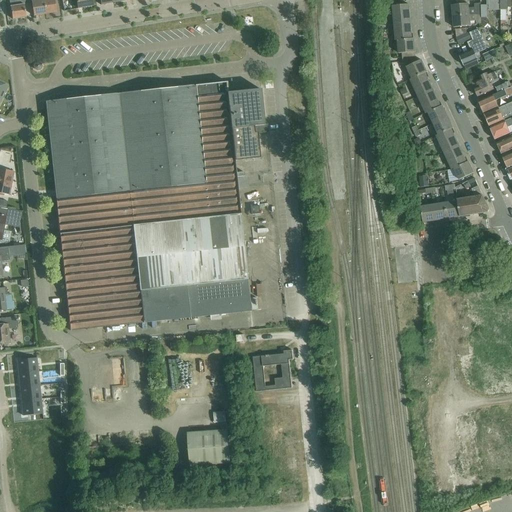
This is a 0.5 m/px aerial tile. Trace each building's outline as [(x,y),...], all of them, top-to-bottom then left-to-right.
[(9,0),(12,20),(26,18),(24,5),(24,4),(23,0),(9,0)] [(46,15),(43,0),(31,0),(34,16),(46,15)] [(43,0),(46,15),(56,13),(54,0),(43,0)] [(76,0),(78,9),(92,7),(91,0),(76,0)] [(486,0),(487,6),(487,10),(500,10),(500,0),(486,0)] [(511,0),(500,0),(500,10),(500,20),(505,20),(505,10),(508,10),(508,7),(511,7),(511,0)] [(452,5),(453,16),(480,13),(481,6),(480,3),(474,3),(474,7),(468,8),(468,4),(452,5)] [(393,6),(394,21),(410,21),(409,5),(393,6)] [(480,13),(453,16),(454,28),(470,26),(469,22),(475,21),(475,25),(481,24),(481,18),(480,13)] [(410,21),(394,21),(396,37),(396,41),(398,40),(399,54),(403,53),(404,58),(415,57),(415,52),(414,38),(411,39),(410,21)] [(456,37),(466,33),(466,29),(455,30),(456,38),(456,37)] [(472,50),(459,56),(464,66),(466,70),(479,65),(477,60),(475,55),(486,49),(478,29),(470,33),(473,40),(467,43),(470,49),(472,49),(472,50)] [(456,37),(456,38),(459,45),(470,40),(467,33),(466,33),(456,37)] [(483,55),(485,61),(496,56),(494,50),(483,55)] [(410,79),(418,97),(432,90),(425,73),(427,72),(421,60),(412,64),(410,60),(408,61),(402,63),(404,68),(407,67),(412,78),(410,79)] [(491,82),(498,79),(495,72),(487,75),(486,74),(479,77),(480,79),(475,82),(477,87),(474,89),(475,90),(473,91),(475,96),(477,96),(478,97),(494,90),(491,82)] [(55,200),(59,234),(240,215),(238,189),(242,189),(241,177),(244,177),(244,172),(236,173),(235,161),(234,161),(230,125),(219,127),(216,96),(220,96),(219,89),(227,89),(226,82),(45,102),(55,200)] [(495,87),(498,94),(508,89),(505,83),(495,87)] [(498,94),(478,102),(483,113),(498,106),(495,102),(511,94),(511,88),(511,87),(511,88),(508,89),(498,94)] [(227,93),(227,89),(219,89),(220,96),(216,96),(219,127),(230,125),(234,161),(235,161),(260,159),(257,134),(268,133),(267,124),(264,125),(260,90),(227,93)] [(428,113),(433,124),(448,117),(442,105),(440,106),(432,90),(418,97),(425,113),(428,113)] [(511,102),(505,105),(484,115),(489,126),(510,117),(511,115),(511,102)] [(436,136),(444,153),(458,146),(451,129),(453,128),(448,117),(433,124),(438,135),(436,136)] [(511,118),(490,128),(495,140),(510,133),(507,127),(511,125),(511,118)] [(421,135),(417,126),(412,128),(417,137),(421,135)] [(511,137),(496,143),(501,155),(511,149),(511,137),(511,138),(511,137)] [(458,146),(444,153),(452,170),(454,169),(459,180),(473,174),(474,173),(469,162),(466,163),(458,146)] [(511,152),(502,157),(507,168),(511,166),(511,152)] [(0,169),(0,195),(3,196),(4,194),(8,195),(13,172),(0,169)] [(475,197),(474,197),(476,205),(478,205),(480,214),(487,213),(489,210),(478,187),(472,190),(475,197)] [(0,204),(8,207),(10,199),(0,195),(0,204)] [(474,197),(458,199),(461,217),(480,214),(478,205),(476,205),(474,197)] [(457,201),(445,203),(447,219),(461,217),(458,199),(457,199),(457,201)] [(445,203),(432,204),(435,221),(447,219),(445,203)] [(435,221),(432,204),(420,206),(423,222),(435,221)] [(250,207),(251,215),(259,214),(259,206),(250,207)] [(19,221),(21,212),(0,207),(0,240),(1,241),(5,218),(19,221)] [(240,215),(59,234),(70,331),(121,325),(251,312),(240,215)] [(0,276),(2,276),(0,262),(9,261),(8,249),(0,250),(0,276)] [(6,288),(0,288),(0,310),(14,309),(13,301),(12,302),(11,295),(7,295),(6,288)] [(0,344),(9,344),(8,329),(17,328),(16,317),(0,318),(0,344)] [(253,362),(256,392),(266,391),(264,367),(281,365),(283,378),(275,379),(276,390),(292,389),(289,360),(293,360),(292,351),(284,352),(284,356),(281,356),(281,355),(262,357),(262,361),(253,362)] [(36,358),(17,360),(18,375),(38,372),(36,358)] [(38,372),(18,375),(20,388),(39,386),(38,372)] [(39,386),(20,388),(21,402),(41,400),(39,386)] [(511,392),(502,393),(504,413),(511,412),(511,392)] [(502,393),(487,395),(490,425),(505,423),(504,413),(502,393)] [(487,395),(472,396),(475,426),(490,425),(487,395)] [(472,396),(457,398),(460,428),(475,426),(472,396)] [(457,398),(442,399),(445,429),(460,428),(457,398)] [(442,399),(427,401),(430,431),(445,429),(442,399)] [(41,400),(21,402),(23,416),(42,414),(41,400)] [(216,411),(217,423),(229,422),(228,410),(216,411)] [(228,430),(188,433),(190,466),(230,463),(228,430)] [(504,457),(490,463),(501,491),(511,486),(511,477),(506,462),(504,457)] [(490,463),(476,468),(486,494),(487,496),(501,491),(490,463)] [(476,468),(462,473),(473,501),(487,496),(486,494),(476,468)] [(462,473),(448,478),(459,506),(473,501),(462,473)] [(448,478),(434,483),(444,511),(459,506),(448,478)]
